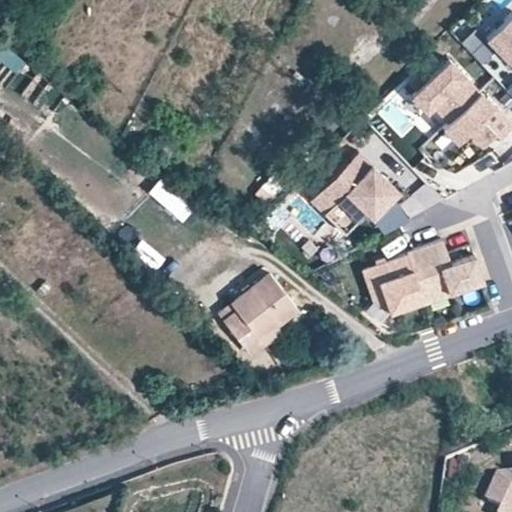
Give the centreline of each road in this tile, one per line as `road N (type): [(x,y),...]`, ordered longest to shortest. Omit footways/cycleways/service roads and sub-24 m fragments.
road 1 (residential): [(273,407),(0,501)]
road 2 (residential): [(511,323),(273,407)]
